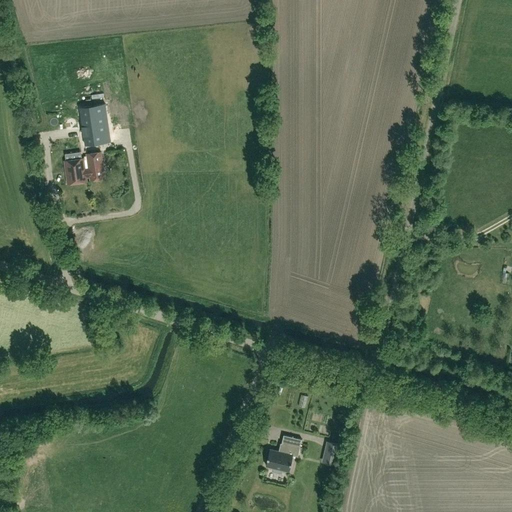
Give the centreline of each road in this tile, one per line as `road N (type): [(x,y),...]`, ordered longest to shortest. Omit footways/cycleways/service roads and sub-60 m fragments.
road 1 (unclassified): [(368,380),(457,0)]
road 2 (unclassified): [(267,349),(0,265)]
road 3 (unclassified): [(198,511),(267,349)]
road 4 (unclassified): [(511,424),(368,380)]
